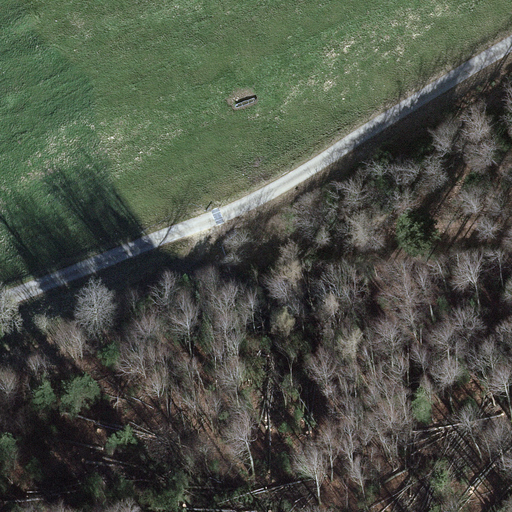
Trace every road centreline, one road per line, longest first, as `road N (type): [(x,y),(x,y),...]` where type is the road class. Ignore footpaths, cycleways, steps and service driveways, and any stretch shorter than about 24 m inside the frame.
road 1 (unclassified): [(511,42),(251,201),(0,299)]
road 2 (track): [(201,222),(234,242),(326,228),(511,230)]
road 3 (track): [(201,222),(194,253),(158,279),(0,359)]
